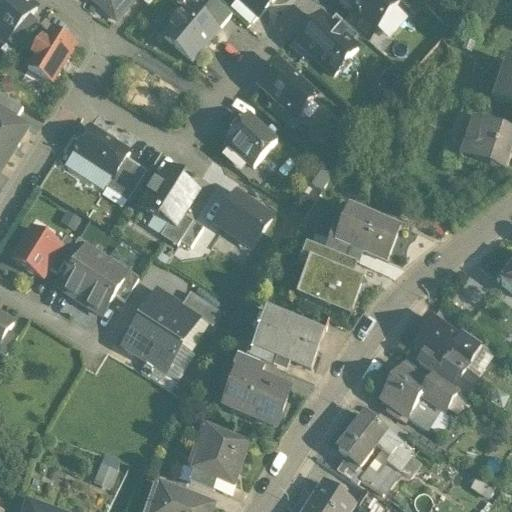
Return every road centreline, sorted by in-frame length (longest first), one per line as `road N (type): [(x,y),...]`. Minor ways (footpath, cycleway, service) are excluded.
road 1 (residential): [(260,511),(409,297),(511,214)]
road 2 (residential): [(82,94),(175,154),(216,105)]
road 3 (residential): [(0,223),(82,94)]
road 4 (residential): [(216,105),(305,0)]
road 5 (residential): [(0,295),(104,358)]
